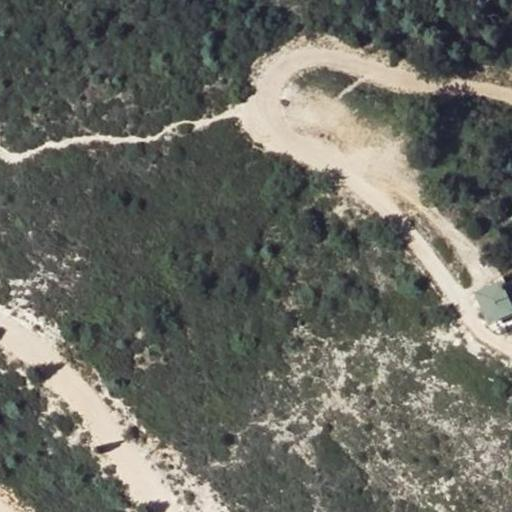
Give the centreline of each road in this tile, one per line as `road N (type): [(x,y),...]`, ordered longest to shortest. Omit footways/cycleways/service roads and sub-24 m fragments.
road 1 (track): [(511,347),(482,332),(384,200),(263,122),(265,84),(296,64),(343,64),(511,104)]
road 2 (track): [(0,332),(56,376),(159,511)]
